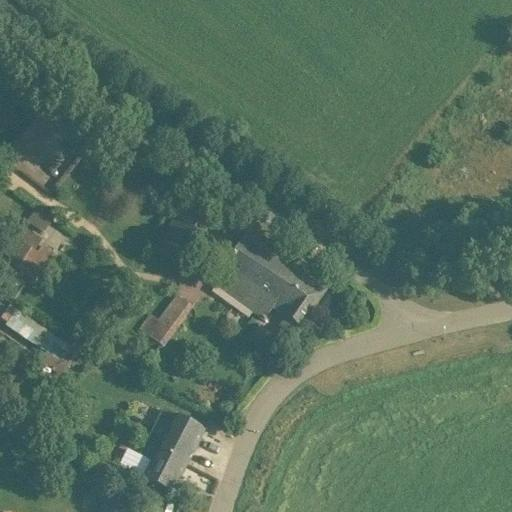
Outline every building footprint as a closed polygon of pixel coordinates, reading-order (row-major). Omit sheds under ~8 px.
[(22,173),(16,181),(34,194),(40,186),(22,173)] [(24,236),(49,226),(41,206),(16,216),(24,236)] [(185,207),(174,224),(164,241),(187,256),(209,222),(185,207)] [(327,292),(246,238),(219,285),(269,323),(276,311),(288,318),(286,320),(300,330),(327,292)] [(57,248),(45,241),(38,254),(31,250),(17,241),(4,263),(18,271),(37,283),(57,248)] [(150,317),(139,332),(163,349),(192,308),(179,299),(160,324),(150,317)] [(47,357),(70,371),(83,352),(19,309),(6,329),(47,357)] [(205,432),(165,412),(142,456),(153,462),(143,481),(172,496),(205,432)] [(124,472),(105,462),(96,479),(115,490),(124,472)] [(100,511),(135,511),(136,509),(103,501),(100,511)]
